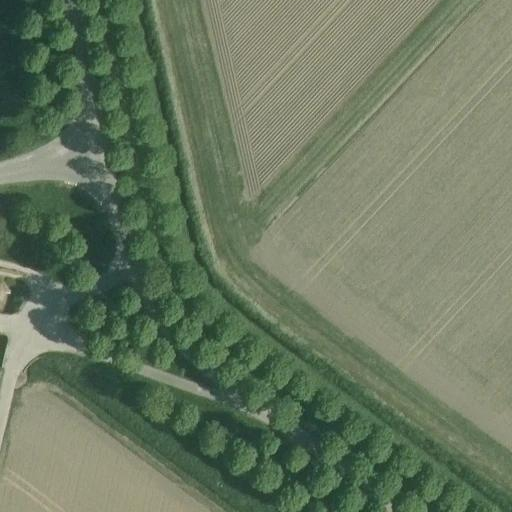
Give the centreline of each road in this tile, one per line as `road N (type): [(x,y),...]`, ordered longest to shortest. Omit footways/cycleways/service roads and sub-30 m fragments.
road 1 (track): [(289,511),(58,339)]
road 2 (unclassified): [(257,408),(28,328)]
road 3 (unclassified): [(257,408),(175,338),(133,267)]
road 4 (unclassified): [(399,511),(257,408)]
road 5 (unclassified): [(99,149),(70,0)]
road 6 (unclassified): [(133,267),(48,307),(28,328)]
road 7 (unclassified): [(133,267),(99,149)]
